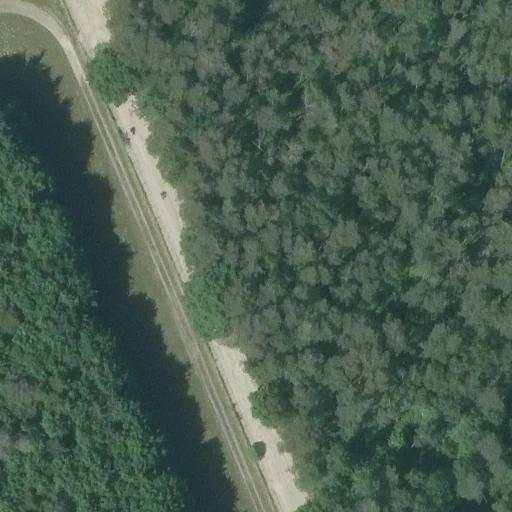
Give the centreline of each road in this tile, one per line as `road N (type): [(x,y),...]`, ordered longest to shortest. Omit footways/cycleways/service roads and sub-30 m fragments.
road 1 (track): [(0,7),(40,17),(70,52),(264,511)]
road 2 (track): [(80,0),(295,511)]
